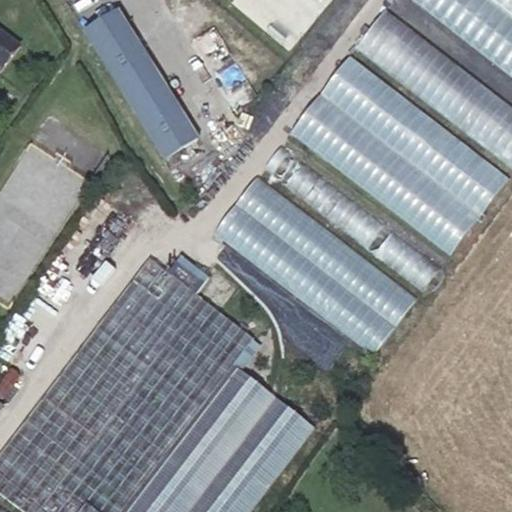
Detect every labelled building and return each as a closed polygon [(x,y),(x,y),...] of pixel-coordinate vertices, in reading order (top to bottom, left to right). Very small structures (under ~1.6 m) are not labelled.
[(511,0),(411,0),(511,76),(511,0)] [(511,170),(511,105),(388,10),(356,51),(511,170)] [(169,141),(191,127),(119,12),(85,33),(166,161),(177,153),(169,141)] [(0,29),(0,71),(20,47),(0,29)] [(509,180),(351,58),(291,135),(450,256),(509,180)] [(199,140),(191,127),(169,141),(177,153),(199,140)] [(441,268),(282,147),(264,171),(423,292),(441,268)] [(418,298),(259,177),(214,236),(372,357),(418,298)] [(168,273),(196,295),(208,279),(180,258),(168,273)] [(254,340),(196,295),(168,273),(150,259),(0,456),(0,493),(24,511),(250,511),(314,428),(233,367),(254,340)]
